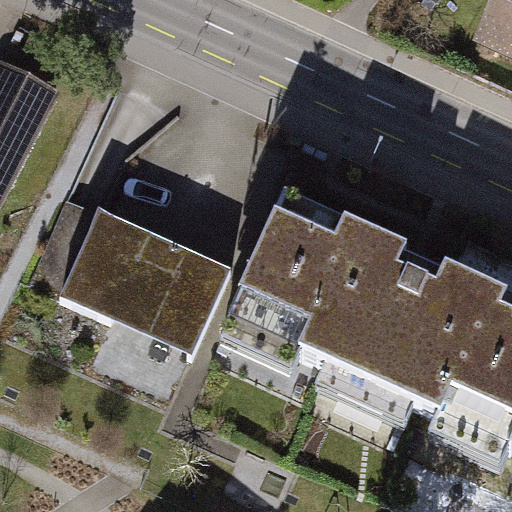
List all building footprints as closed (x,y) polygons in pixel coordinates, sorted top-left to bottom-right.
[(511,76),(511,0),(482,0),(460,55),(511,76)] [(0,224),(64,94),(1,63),(0,64),(0,224)] [(410,272),(264,205),(205,332),(351,400),(410,272)] [(224,276),(93,221),(56,307),(187,363),(224,276)] [(511,414),(511,319),(410,272),(351,400),(422,432),(434,407),(501,438),(511,414)]
